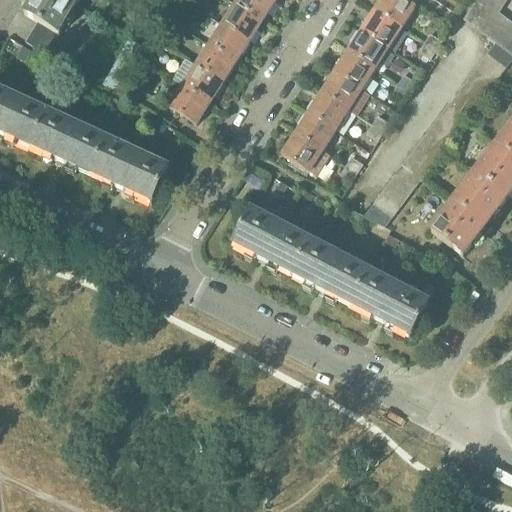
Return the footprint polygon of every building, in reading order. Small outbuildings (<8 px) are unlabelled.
[(33,0),(24,15),(23,17),(37,25),(58,38),(80,0),(33,0)] [(271,0),(238,0),(234,7),(262,24),(276,3),(271,0)] [(381,0),(374,13),(401,30),(415,9),(410,6),(400,0),(381,0)] [(477,0),(464,20),(474,28),(487,7),(477,0)] [(498,0),(477,0),(487,7),(498,14),(505,4),(498,0)] [(234,7),(221,27),(249,45),(262,24),(234,7)] [(487,7),(474,28),(484,36),(485,36),(498,14),(487,7)] [(169,11),(164,20),(177,28),(182,19),(169,11)] [(374,13),(361,33),(388,51),(401,30),(374,13)] [(498,14),(485,36),(494,43),(509,22),(498,14)] [(164,20),(157,31),(170,39),(177,28),(164,20)] [(511,24),(509,22),(494,43),(497,45),(505,51),(511,40),(511,24)] [(37,25),(31,35),(52,48),(58,38),(37,25)] [(221,27),(208,48),(236,66),(249,45),(221,27)] [(361,33),(347,54),(375,72),(388,51),(361,33)] [(31,35),(25,44),(46,57),(52,48),(31,35)] [(430,36),(424,45),(436,52),(441,44),(430,36)] [(424,45),(418,54),(430,62),(436,52),(424,45)] [(497,45),(489,55),(507,69),(511,62),(511,56),(505,51),(497,45)] [(208,48),(195,68),(223,86),(236,66),(208,48)] [(139,49),(134,58),(146,66),(151,56),(145,52),(139,49)] [(347,54),(334,74),(362,92),(375,72),(347,54)] [(489,55),(481,65),(499,79),(507,69),(489,55)] [(134,58),(127,70),(139,77),(146,66),(134,58)] [(481,65),(473,76),(492,90),(499,79),(481,65)] [(55,68),(51,75),(60,81),(64,73),(55,68)] [(195,68),(181,89),(209,108),(223,86),(195,68)] [(334,74),(321,95),(349,113),(358,119),(371,98),(362,92),(334,74)] [(473,76),(466,86),(484,100),(492,90),(473,76)] [(403,77),(397,86),(409,94),(415,84),(403,77)] [(120,82),(114,94),(136,105),(142,91),(120,82)] [(397,86),(391,95),(403,102),(409,94),(397,86)] [(466,86),(458,96),(476,110),(484,100),(466,86)] [(181,89),(168,110),(197,128),(209,108),(181,89)] [(0,137),(3,139),(30,152),(47,115),(0,93),(0,137)] [(321,95),(308,115),(336,133),(349,113),(321,95)] [(458,96),(450,106),(468,120),(476,110),(458,96)] [(450,106),(442,116),(461,130),(465,124),(468,120),(450,106)] [(47,115),(30,152),(57,164),(66,168),(91,179),(108,143),(47,115)] [(308,115),(295,136),(323,154),(336,133),(308,115)] [(442,116),(435,126),(453,141),(461,130),(442,116)] [(377,118),(371,127),(383,135),(389,126),(377,118)] [(435,126),(427,137),(445,151),(453,141),(435,126)] [(371,127),(365,136),(377,144),(383,135),(371,127)] [(511,127),(470,182),(503,206),(511,193),(511,127)] [(295,136),(281,157),(298,168),(309,176),(317,180),(330,159),(323,154),(295,136)] [(427,137),(419,146),(438,160),(445,151),(427,137)] [(108,143),(91,179),(117,191),(124,194),(151,206),(167,170),(108,143)] [(419,146),(412,157),(430,171),(438,160),(419,146)] [(412,157),(404,167),(422,181),(430,171),(412,157)] [(350,159),(344,169),(357,176),(363,167),(350,159)] [(404,167),(396,177),(414,192),(422,181),(404,167)] [(344,169),(339,177),(351,185),(357,176),(344,169)] [(396,177),(388,187),(407,201),(414,192),(396,177)] [(470,182),(430,234),(441,243),(462,259),(482,233),(487,226),(503,206),(470,182)] [(388,187),(381,197),(399,211),(407,201),(388,187)] [(381,197),(373,206),(392,220),(399,211),(381,197)] [(373,206),(364,219),(385,230),(392,220),(373,206)] [(251,213),(232,248),(258,262),(265,265),(291,279),(309,244),(251,213)] [(309,244),(291,279),(317,293),(324,296),(350,310),(368,274),(309,244)] [(368,274),(350,310),(376,324),(382,327),(409,341),(428,305),(398,290),(368,274)]
